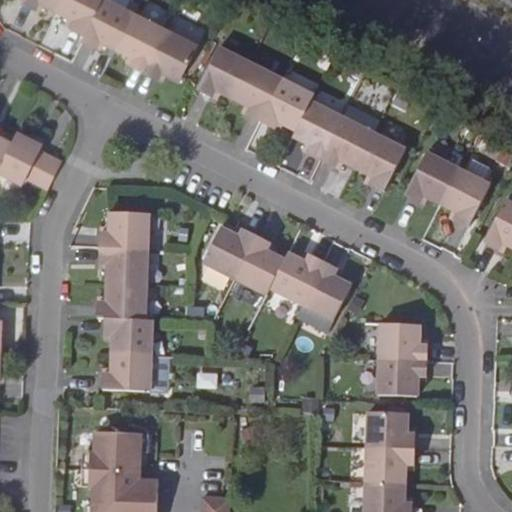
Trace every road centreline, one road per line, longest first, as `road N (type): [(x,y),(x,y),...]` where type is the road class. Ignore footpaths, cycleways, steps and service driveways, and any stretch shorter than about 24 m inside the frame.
road 1 (residential): [(487,511),(464,480),(469,325),(427,267),(111,110)]
road 2 (residential): [(111,110),(53,229),(40,511)]
road 3 (residential): [(111,110),(0,52)]
